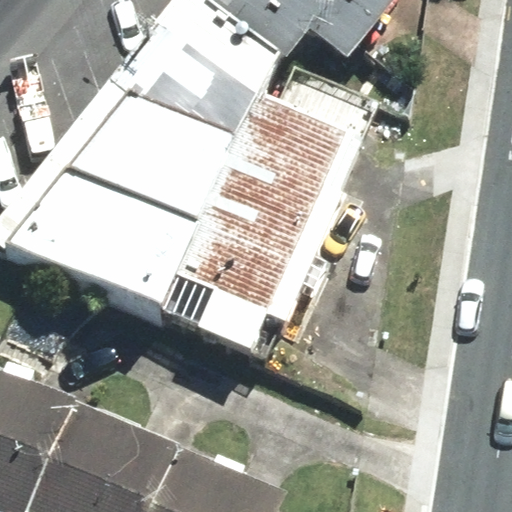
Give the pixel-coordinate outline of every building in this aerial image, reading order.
[(193,12),(202,0),(179,0),(178,1),(193,12)] [(202,0),(193,12),(275,79),(298,52),(335,84),(382,30),(385,0),(202,0)] [(0,221),(0,249),(193,12),(178,1),(0,221)] [(275,79),(193,12),(0,249),(0,267),(154,335),(167,297),(277,343),(359,158),(255,115),(275,79)] [(214,511),(241,452),(0,345),(0,511),(214,511)]
